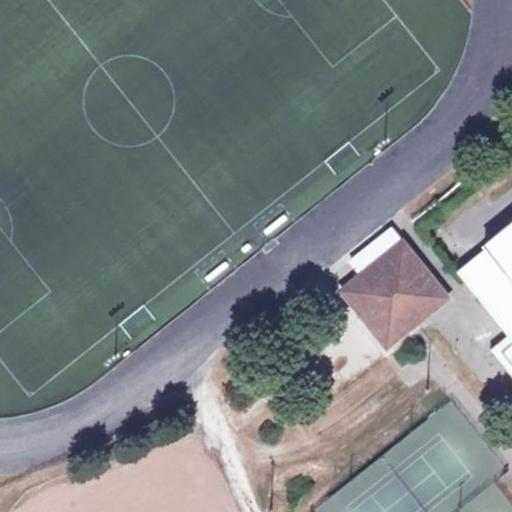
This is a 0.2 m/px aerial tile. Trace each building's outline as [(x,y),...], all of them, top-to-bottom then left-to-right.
[(511,229),(502,238),(479,258),(481,260),(467,273),(459,280),(509,340),(511,342),(511,229)] [(363,267),(372,277),(402,251),(400,248),(393,241),(363,267)] [(444,301),(402,251),(372,277),(345,301),(388,350),(428,315),(444,301)] [(492,354),(511,377),(511,367),(502,356),(511,348),(511,342),(509,340),(492,354)] [(511,348),(502,356),(511,367),(511,348)]
